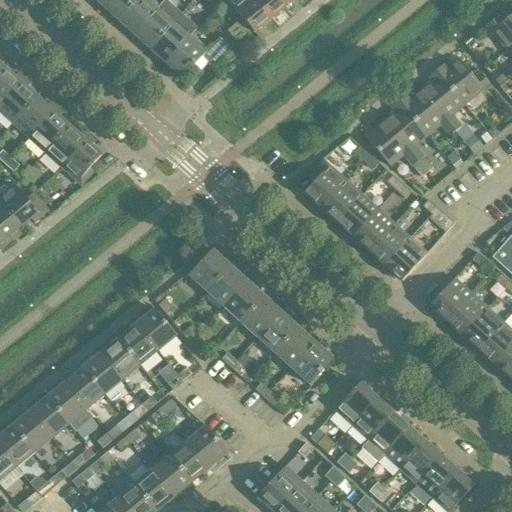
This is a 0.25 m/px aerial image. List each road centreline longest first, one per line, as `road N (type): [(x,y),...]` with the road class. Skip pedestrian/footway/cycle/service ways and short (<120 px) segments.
road 1 (residential): [(264,179),(511,408)]
road 2 (residential): [(181,511),(266,442),(297,433),(361,361)]
road 3 (residential): [(0,41),(133,156),(161,130)]
road 4 (tertiary): [(161,130),(13,0)]
road 5 (residential): [(503,495),(361,361)]
road 6 (tertiary): [(388,330),(240,203)]
road 7 (residential): [(361,361),(216,232)]
road 8 (residential): [(161,130),(184,108),(66,0)]
road 9 (tertiary): [(511,446),(388,330)]
